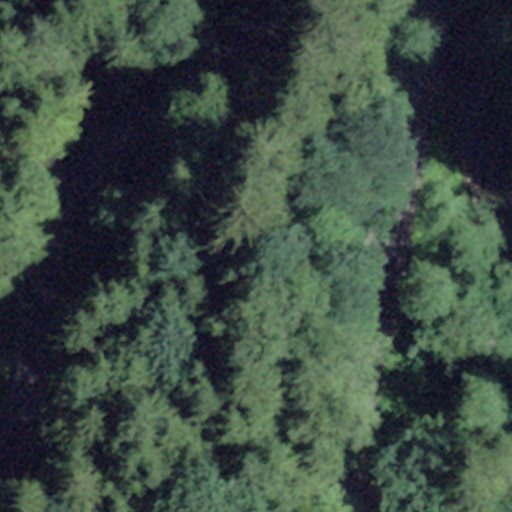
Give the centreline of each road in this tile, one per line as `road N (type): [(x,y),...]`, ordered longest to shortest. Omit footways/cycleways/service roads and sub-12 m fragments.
road 1 (track): [(283,0),(226,68),(98,158),(61,206),(43,259),(25,437),(0,484)]
road 2 (unclassified): [(359,511),(424,0)]
